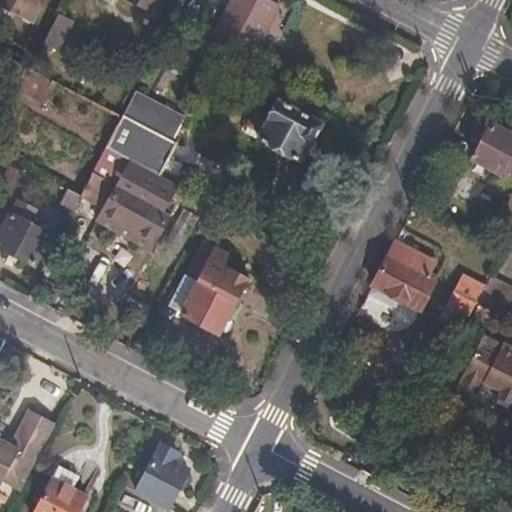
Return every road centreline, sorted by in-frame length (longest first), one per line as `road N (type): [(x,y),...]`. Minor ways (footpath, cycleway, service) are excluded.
road 1 (residential): [(261,449),(469,47)]
road 2 (residential): [(0,313),(261,449)]
road 3 (residential): [(381,511),(261,449)]
